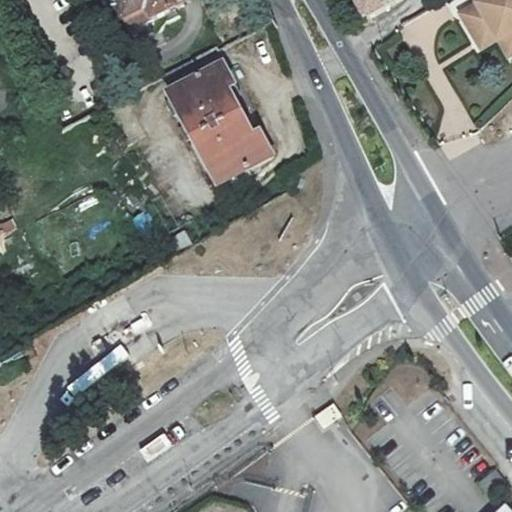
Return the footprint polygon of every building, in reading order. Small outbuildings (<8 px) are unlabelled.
[(175,0),(117,0),(133,32),(180,8),(175,0)] [(355,0),(366,18),(389,3),(394,0),(355,0)] [(503,25),(511,39),(511,0),(489,0),(465,16),(480,39),(503,25)] [(511,54),(511,39),(503,25),(480,39),(486,48),(502,39),(511,54)] [(222,69),(170,98),(218,187),(270,158),(258,137),(253,140),(228,93),(233,90),(222,69)] [(129,96),(120,78),(99,89),(108,107),(129,96)] [(183,237),(188,247),(200,241),(194,230),(183,237)] [(229,502),(226,511),(256,511),(253,510),(283,476),(268,457),(240,480),(229,502)] [(490,473),(474,486),(485,501),(502,489),(490,473)]
